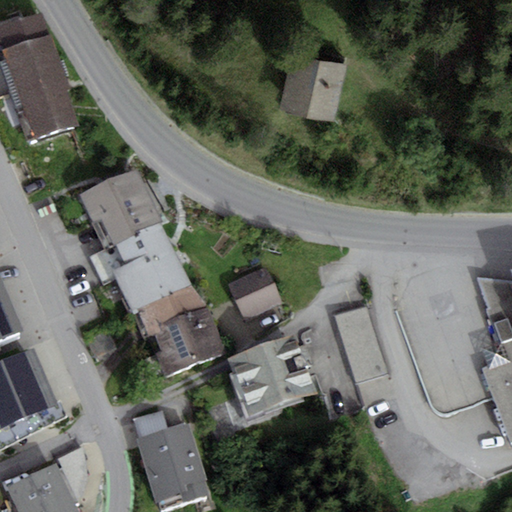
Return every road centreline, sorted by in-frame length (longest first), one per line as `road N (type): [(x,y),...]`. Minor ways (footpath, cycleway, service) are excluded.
road 1 (tertiary): [(511,234),(331,222),(220,181),(167,149),(124,105),(60,0)]
road 2 (residential): [(0,167),(117,460),(118,511)]
road 3 (unknown): [(369,260),(426,432),(445,444),(495,436)]
road 4 (track): [(102,422),(260,354)]
road 5 (track): [(370,77),(398,103),(511,148)]
road 6 (unknown): [(442,233),(477,385)]
